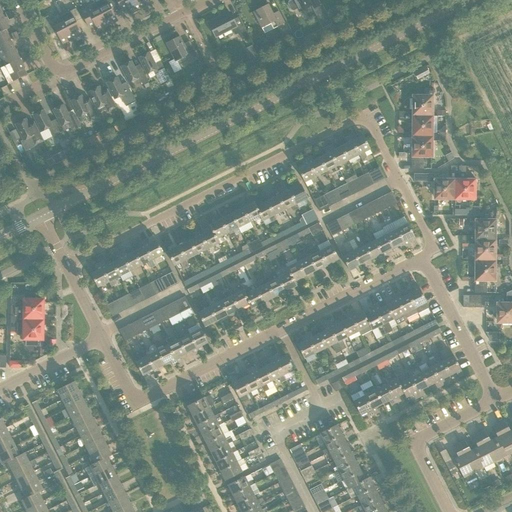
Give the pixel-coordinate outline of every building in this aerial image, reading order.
[(117,6),(113,0),(101,0),(96,3),(108,26),(118,21),(111,8),(117,6)] [(141,9),(135,0),(116,0),(119,4),(124,2),(131,15),(141,9)] [(135,0),(141,9),(151,4),(148,0),(135,0)] [(291,11),(293,11),(302,7),(304,10),(312,6),(313,9),(320,6),(317,0),(292,0),(289,2),(288,5),(291,11)] [(96,3),(80,11),(85,22),(86,21),(90,30),(95,27),(98,32),(108,26),(96,3)] [(268,5),(253,13),(261,29),(264,34),(273,30),(284,24),(278,12),(273,15),(268,5)] [(60,17),(63,23),(73,40),(83,35),(76,22),(81,19),(76,9),(60,17)] [(235,35),(245,30),(239,17),(233,20),(229,13),(208,24),(215,38),(232,30),(235,35)] [(327,14),(319,18),(324,28),(332,24),(327,15),(327,14)] [(0,20),(0,32),(5,30),(9,28),(4,18),(0,20)] [(73,40),(63,23),(58,25),(55,19),(51,22),(49,18),(42,22),(44,26),(45,25),(50,35),(56,32),(63,45),(73,40)] [(0,44),(10,40),(5,30),(0,32),(0,44)] [(175,62),(177,61),(179,66),(197,57),(192,45),(185,48),(180,38),(167,45),(175,62)] [(15,49),(10,40),(0,44),(0,55),(0,56),(1,56),(15,49)] [(0,61),(2,60),(6,66),(20,59),(15,49),(1,56),(0,56),(0,61)] [(161,63),(156,66),(150,53),(139,59),(147,75),(148,74),(150,78),(156,75),(158,80),(167,75),(161,63)] [(253,63),(260,59),(257,54),(251,58),(253,63)] [(20,59),(6,66),(1,68),(4,75),(8,84),(21,78),(18,72),(25,69),(20,59)] [(131,62),(121,68),(129,84),(140,79),(143,85),(148,83),(143,72),(138,74),(131,62)] [(420,68),(423,74),(429,71),(426,65),(420,68)] [(117,79),(106,84),(114,100),(122,97),(126,106),(136,102),(129,87),(123,90),(117,79)] [(90,92),(88,93),(97,109),(99,114),(106,110),(108,114),(117,109),(111,97),(106,100),(99,87),(98,88),(97,86),(94,85),(90,87),(89,90),(90,92)] [(429,99),(433,99),(433,89),(425,89),(425,95),(412,95),(412,113),(415,113),(429,99)] [(163,92),(155,96),(157,100),(158,103),(167,99),(165,96),(163,92)] [(94,106),(88,109),(82,96),(71,102),(79,118),(80,118),(82,123),(89,120),(90,123),(100,118),(94,106)] [(412,113),(412,115),(415,115),(415,116),(433,116),(433,99),(429,99),(415,113),(412,113)] [(70,128),(71,132),(81,127),(75,115),(69,118),(63,105),(53,111),(61,127),(62,127),(64,132),(70,128)] [(44,111),(33,116),(41,133),(45,141),(52,137),(56,136),(62,133),(55,120),(50,123),(44,111)] [(399,116),(399,120),(411,120),(411,136),(433,137),(415,119),(415,116),(415,115),(412,115),(411,115),(405,115),(405,116),(399,116)] [(433,116),(415,116),(415,119),(433,137),(433,133),(433,116)] [(133,118),(124,123),(127,128),(135,124),(133,118)] [(44,142),(37,129),(32,132),(26,120),(15,125),(24,142),(23,142),(27,150),(44,142)] [(123,121),(114,125),(117,133),(127,128),(124,123),(123,121)] [(15,130),(9,133),(13,141),(19,138),(15,130)] [(97,134),(88,138),(92,146),(100,141),(97,134)] [(349,137),(359,155),(362,160),(366,158),(366,156),(364,152),(370,150),(363,136),(356,139),(354,134),(349,137)] [(433,137),(411,136),(411,154),(415,154),(433,137)] [(341,147),(348,161),(359,155),(349,137),(345,139),(348,144),(341,147)] [(415,154),(411,154),(411,163),(411,169),(423,169),(423,157),(433,157),(433,137),(415,154)] [(328,147),(337,166),(348,161),(341,147),(335,150),(332,145),(328,147)] [(337,166),(328,147),(324,150),(326,155),(320,158),(326,172),(337,166)] [(53,156),(52,157),(55,162),(56,164),(67,159),(63,151),(53,156)] [(316,177),(326,172),(320,158),(313,161),(311,156),(306,158),(316,177)] [(316,177),(306,158),(302,161),(304,166),(298,169),(305,183),(311,179),(313,184),(318,181),(316,177)] [(437,197),(437,200),(454,200),(454,166),(451,166),(451,173),(450,179),(451,179),(451,183),(437,197)] [(454,166),(454,200),(471,200),(471,197),(458,183),(458,166),(454,166)] [(458,166),(458,183),(471,197),(475,197),(475,179),(465,179),(466,166),(458,166)] [(368,173),(373,184),(385,178),(379,167),(368,173)] [(357,178),(363,190),(373,184),(368,173),(357,178)] [(435,174),(414,174),(414,182),(434,182),(433,197),(437,197),(451,183),(451,179),(450,179),(434,179),(435,174)] [(346,184),(352,195),(363,190),(357,178),(346,184)] [(346,184),(335,189),(341,201),(352,195),(346,184)] [(300,185),(289,191),(296,204),(297,204),(307,199),(300,185)] [(335,189),(324,195),(330,206),(341,201),(335,189)] [(278,196),(285,210),(291,207),(293,211),(299,208),(297,204),(296,204),(289,191),(278,196)] [(380,197),(386,209),(397,203),(391,191),(380,197)] [(330,206),(324,195),(314,200),(320,212),(330,206)] [(285,210),(278,196),(267,202),(274,216),(274,215),(285,210)] [(380,197),(369,203),(375,215),(386,209),(380,197)] [(267,202),(256,207),(261,217),(260,217),(262,221),(269,218),(271,222),(277,220),(274,215),(274,216),(267,202)] [(256,207),(254,203),(242,209),(249,222),(260,217),(261,217),(256,207)] [(375,215),(369,203),(358,208),(364,220),(375,215)] [(471,208),(470,208),(470,215),(474,215),(478,213),(480,213),(480,206),(471,206),(471,208)] [(364,220),(358,208),(348,214),(354,226),(364,220)] [(232,214),(239,228),(249,222),(242,209),(232,214)] [(302,217),(306,225),(317,220),(313,212),(302,217)] [(488,219),(475,219),(474,236),(474,237),(478,237),(492,223),(492,213),(488,213),(488,219)] [(239,228),(232,214),(221,220),(228,233),(231,238),(236,235),(233,230),(239,228)] [(348,214),(337,219),(343,231),(354,226),(348,214)] [(293,226),(295,231),(306,225),(302,217),(300,218),(300,221),(301,222),(293,226)] [(343,231),(337,219),(326,225),(332,237),(343,231)] [(228,233),(221,220),(209,225),(212,230),(217,239),(228,233)] [(308,228),(310,232),(311,232),(312,235),(323,230),(320,222),(308,228)] [(393,223),(382,228),(383,230),(393,249),(399,246),(402,251),(406,248),(397,230),(393,223)] [(474,236),(462,236),(462,240),(468,240),(475,240),(478,240),(495,240),(495,223),(492,223),(478,237),(474,237),(474,236)] [(397,230),(406,248),(411,246),(408,241),(415,238),(408,224),(397,230)] [(293,226),(281,232),(284,237),(295,231),(293,226)] [(299,238),(310,232),(308,228),(297,234),(299,238)] [(219,243),(217,239),(212,230),(201,235),(208,249),(219,243)] [(383,230),(372,235),(375,241),(385,259),(389,257),(386,252),(393,249),(383,230)] [(271,237),(273,242),(284,237),(281,232),(271,237)] [(297,234),(290,238),(294,245),(301,242),(299,238),(297,234)] [(190,241),(197,255),(204,251),(206,256),(211,254),(208,249),(201,235),(190,241)] [(273,242),(271,237),(260,243),(262,247),(273,242)] [(143,241),(152,260),(163,254),(156,241),(150,244),(147,239),(143,241)] [(286,240),(275,245),(277,249),(279,254),(290,248),(290,247),(286,240)] [(475,240),(468,240),(468,244),(474,244),(474,243),(478,243),(495,261),(502,261),(502,257),(495,257),(495,240),(478,240),(475,240)] [(141,248),(134,252),(141,265),(148,262),(151,268),(155,266),(152,260),(143,241),(138,244),(141,248)] [(190,241),(179,246),(186,260),(197,255),(190,241)] [(252,241),(247,244),(249,248),(251,253),(262,247),(260,243),(255,246),(252,241)] [(353,252),(354,252),(349,241),(343,244),(348,255),(343,257),(349,271),(356,268),(358,272),(363,270),(353,252)] [(375,241),(364,246),(371,260),(378,257),(380,261),(384,259),(375,241)] [(474,244),(474,260),(495,261),(478,243),(474,243),(474,244)] [(264,250),(266,255),(277,249),(275,245),(264,250)] [(168,252),(167,252),(174,266),(175,266),(180,263),(182,268),(188,265),(186,260),(179,246),(168,252)] [(320,251),(327,265),(338,260),(331,246),(320,251)] [(353,252),(363,270),(367,268),(365,263),(371,260),(364,246),(354,252),(353,252)] [(249,248),(239,254),(241,258),(251,253),(249,248)] [(141,265),(134,252),(128,255),(125,250),(121,252),(130,271),(141,265)] [(253,256),(256,260),(266,255),(264,250),(253,256)] [(327,265),(320,251),(309,257),(316,271),(327,265)] [(113,263),(119,276),(130,271),(121,252),(117,255),(119,259),(113,263)] [(239,254),(227,259),(230,264),(241,258),(239,254)] [(220,263),(216,265),(219,269),(230,264),(227,259),(225,256),(218,259),(220,263)] [(253,256),(242,262),(244,266),(256,260),(253,256)] [(309,257),(298,263),(304,276),(316,271),(309,257)] [(304,276),(298,263),(296,259),(285,265),(286,268),(289,273),(294,282),(304,276)] [(495,261),(474,260),(474,278),(478,278),(495,261)] [(99,263),(109,282),(111,287),(116,284),(114,279),(119,276),(113,263),(106,266),(104,261),(99,263)] [(478,281),(474,281),(474,293),(486,293),(486,282),(495,282),(495,264),(495,261),(478,278),(478,281)] [(242,262),(231,267),(233,272),(244,266),(242,262)] [(109,282),(99,263),(95,266),(97,270),(91,274),(98,287),(109,282)] [(205,271),(207,275),(219,269),(216,265),(205,271)] [(231,267),(220,273),(222,277),(233,272),(231,267)] [(207,275),(205,271),(194,276),(196,281),(207,275)] [(161,278),(167,289),(178,283),(172,272),(161,278)] [(220,273),(209,278),(211,283),(222,277),(220,273)] [(278,278),(276,273),(265,279),(267,284),(274,298),(285,292),(278,278)] [(278,278),(285,292),(296,286),(294,282),(289,273),(278,278)] [(196,281),(194,276),(183,281),(186,286),(196,281)] [(161,278),(150,283),(156,294),(167,289),(161,278)] [(198,284),(200,288),(211,283),(209,278),(198,284)] [(150,283),(139,289),(145,300),(156,294),(150,283)] [(200,288),(198,284),(187,290),(189,294),(200,288)] [(256,289),(263,303),(274,298),(267,284),(256,289)] [(408,295),(418,313),(418,314),(429,308),(417,284),(412,286),(415,291),(408,295)] [(250,304),(249,305),(252,309),(263,303),(256,289),(254,285),(243,290),(250,304)] [(139,289),(129,294),(134,306),(145,300),(139,289)] [(221,301),(228,316),(229,315),(230,316),(231,317),(235,315),(235,314),(234,312),(239,310),(232,296),(229,290),(223,293),(226,299),(221,301)] [(243,290),(232,296),(239,310),(249,305),(250,304),(243,290)] [(500,320),(511,307),(511,290),(507,293),(507,303),(496,303),(496,320),(500,320)] [(395,295),(405,314),(407,318),(418,313),(408,295),(402,298),(400,293),(395,295)] [(129,294),(118,300),(123,311),(134,306),(129,294)] [(393,302),(387,305),(394,319),(405,314),(395,295),(391,297),(393,302)] [(16,317),(22,317),(26,317),(40,304),(43,304),(43,296),(38,296),(38,300),(22,300),(22,309),(14,309),(14,317),(16,317)] [(480,296),(480,308),(486,308),(486,304),(493,304),(493,296),(480,296)] [(173,303),(179,314),(191,308),(185,297),(173,303)] [(123,311),(118,300),(107,305),(113,317),(123,311)] [(210,307),(217,321),(228,316),(221,301),(210,307)] [(179,314),(173,303),(162,308),(168,319),(179,314)] [(26,317),(26,321),(43,321),(43,304),(40,304),(26,317)] [(378,304),(373,306),(387,333),(393,330),(389,322),(394,319),(387,305),(380,309),(378,304)] [(387,333),(373,306),(369,308),(371,313),(365,316),(372,330),(378,328),(382,336),(387,333)] [(217,321),(210,307),(199,313),(206,327),(217,321)] [(511,307),(500,320),(500,324),(511,323),(511,307)] [(152,314),(157,325),(168,319),(162,308),(152,314)] [(349,313),(359,331),(361,336),(372,330),(372,331),(372,330),(365,316),(363,312),(356,315),(354,310),(349,313)] [(347,320),(341,323),(348,337),(359,331),(349,313),(345,315),(347,320)] [(157,325),(152,314),(141,319),(147,330),(157,325)] [(130,325),(136,336),(147,330),(141,319),(130,325)] [(424,325),(426,330),(437,324),(435,319),(424,325)] [(26,321),(26,324),(39,338),(43,338),(43,321),(26,321)] [(332,321),(328,324),(341,350),(346,348),(342,340),(348,337),(341,323),(335,326),(332,321)] [(39,338),(26,324),(22,324),(22,342),(25,342),(25,347),(39,347),(39,338)] [(198,324),(188,329),(190,334),(199,353),(204,351),(201,346),(208,343),(201,329),(198,324)] [(341,350),(328,324),(323,326),(326,331),(319,334),(326,348),(332,345),(336,353),(341,350)] [(136,336),(130,325),(119,330),(125,341),(136,336)] [(426,330),(424,325),(413,331),(415,335),(426,330)] [(428,334),(431,339),(442,333),(440,328),(428,334)] [(185,337),(179,340),(186,354),(192,351),(195,355),(199,353),(190,334),(187,329),(182,331),(185,337)] [(415,335),(413,331),(402,336),(405,341),(415,335)] [(326,348),(319,334),(313,337),(310,332),(306,335),(316,353),(326,348)] [(418,339),(420,343),(430,338),(431,339),(428,334),(418,339)] [(316,353),(306,335),(302,337),(304,342),(298,345),(305,359),(316,353)] [(405,341),(402,336),(391,342),(394,346),(405,341)] [(165,340),(168,346),(178,364),(182,362),(180,357),(186,354),(179,340),(173,343),(171,337),(165,340)] [(418,339),(407,345),(409,349),(420,343),(418,339)] [(154,346),(157,351),(164,365),(171,362),(173,366),(178,364),(168,346),(165,340),(154,346)] [(394,346),(391,342),(381,347),(383,352),(394,346)] [(407,345),(396,350),(398,355),(409,349),(407,345)] [(381,347),(370,353),(372,357),(383,352),(381,347)] [(396,350),(385,356),(387,360),(398,355),(396,350)] [(156,375),(146,357),(143,351),(133,357),(143,376),(149,373),(151,378),(156,375)] [(146,357),(156,375),(160,373),(158,368),(164,365),(157,351),(146,357)] [(359,358),(361,363),(372,357),(370,353),(359,358)] [(278,355),(273,357),(283,376),(283,375),(294,370),(287,356),(280,360),(278,355)] [(374,361),(376,366),(382,363),(387,360),(385,356),(374,361)] [(443,362),(450,376),(456,373),(458,377),(463,375),(454,356),(443,362)] [(265,367),(272,381),(279,378),(281,383),(286,380),(283,375),(283,376),(273,357),(268,359),(271,364),(265,367)] [(359,358),(348,364),(350,368),(361,363),(359,358)] [(432,367),(441,386),(446,384),(443,379),(450,376),(443,362),(437,365),(434,358),(429,361),(432,367)] [(374,361),(364,367),(366,371),(376,366),(374,361)] [(348,364),(337,369),(339,374),(350,368),(348,364)] [(251,368),(263,391),(264,391),(264,392),(274,387),(272,381),(265,367),(258,371),(256,366),(251,368)] [(364,367),(353,372),(355,376),(366,371),(364,367)] [(432,367),(421,373),(428,387),(434,384),(437,388),(441,386),(432,367)] [(243,378),(250,392),(257,389),(259,393),(263,391),(251,368),(247,370),(249,375),(243,378)] [(326,375),(329,379),(339,374),(337,369),(326,375)] [(355,376),(353,372),(342,378),(344,382),(355,376)] [(428,387),(421,373),(410,378),(419,397),(424,395),(422,390),(428,387)] [(329,379),(326,375),(315,380),(318,385),(329,379)] [(250,392),(243,378),(237,382),(234,376),(230,379),(242,402),(246,400),(244,395),(250,392)] [(404,393),(404,394),(406,398),(413,395),(415,399),(419,397),(410,378),(400,384),(399,384),(404,393)] [(353,384),(356,390),(368,384),(365,379),(353,384)] [(397,380),(386,385),(396,404),(400,402),(398,397),(404,394),(404,393),(399,384),(400,384),(397,380)] [(57,390),(62,399),(79,391),(79,390),(76,385),(77,384),(76,381),(57,390)] [(332,385),(336,392),(342,389),(338,382),(332,385)] [(383,405),(375,391),(373,385),(362,391),(365,396),(374,415),(379,413),(376,408),(383,405)] [(375,391),(383,405),(389,401),(391,406),(396,404),(386,385),(375,391)] [(302,387),(291,393),(293,397),(304,391),(302,387)] [(79,391),(62,399),(66,408),(83,400),(83,399),(80,394),(82,393),(80,390),(79,390),(79,391)] [(362,390),(350,396),(354,402),(361,416),(367,412),(370,417),(374,415),(365,396),(362,391),(362,390)] [(225,395),(228,401),(234,398),(231,393),(225,395)] [(280,398),(282,402),(293,397),(291,393),(280,398)] [(192,416),(209,407),(215,404),(210,395),(186,407),(187,411),(189,410),(192,416)] [(282,402),(280,398),(270,403),(272,408),(282,402)] [(66,408),(71,417),(88,409),(85,403),(87,402),(85,399),(83,399),(83,400),(66,408)] [(32,403),(37,412),(41,410),(36,401),(32,403)] [(272,408),(270,403),(259,409),(261,413),(272,408)] [(24,407),(29,416),(33,414),(29,405),(24,407)] [(194,420),(196,425),(197,425),(214,416),(209,407),(192,416),(190,417),(191,420),(194,420)] [(89,408),(88,409),(71,417),(76,427),(93,419),(93,418),(90,412),(91,412),(89,408)] [(261,413),(259,409),(248,414),(250,419),(261,413)] [(37,412),(41,421),(46,419),(41,410),(37,412)] [(235,414),(237,419),(243,416),(241,411),(235,414)] [(38,423),(33,414),(29,416),(34,425),(38,423)] [(196,425),(195,426),(196,429),(198,429),(201,434),(224,423),(219,414),(214,416),(197,425),(196,425)] [(76,427),(80,436),(97,427),(94,422),(96,421),(94,417),(93,418),(93,419),(76,427)] [(50,428),(46,419),(41,421),(46,430),(50,428)] [(505,421),(498,424),(511,451),(511,430),(510,431),(505,421)] [(28,423),(23,426),(29,436),(33,433),(28,423)] [(34,425),(38,434),(43,432),(38,423),(34,425)] [(229,432),(224,423),(201,434),(200,435),(200,438),(203,437),(206,443),(206,444),(229,432)] [(494,439),(503,458),(511,453),(511,451),(498,424),(492,427),(498,437),(494,439)] [(320,434),(325,443),(342,435),(341,434),(339,429),(341,427),(338,425),(320,434)] [(97,427),(80,436),(85,445),(102,437),(102,436),(99,431),(100,430),(99,426),(97,427)] [(0,441),(10,437),(6,428),(0,430),(0,441)] [(50,428),(46,430),(51,439),(55,437),(50,428)] [(244,432),(247,438),(253,435),(250,429),(244,432)] [(206,443),(204,444),(205,447),(208,447),(211,452),(211,453),(228,444),(232,441),(236,440),(234,437),(231,431),(229,432),(206,444),(206,443)] [(503,458),(494,439),(490,441),(485,431),(478,434),(493,463),(503,458)] [(38,434),(43,444),(47,441),(43,432),(38,434)] [(343,433),(341,434),(342,435),(325,443),(328,448),(322,451),(324,455),(330,452),(346,444),(346,443),(343,438),(345,436),(343,433)] [(474,450),(483,468),(493,463),(478,434),(473,437),(478,447),(474,450)] [(102,437),(85,445),(90,454),(106,446),(106,445),(104,440),(105,439),(103,436),(102,436),(102,437)] [(0,441),(0,453),(15,446),(10,437),(0,441)] [(51,439),(55,449),(60,447),(55,437),(51,439)] [(47,441),(43,444),(48,453),(52,451),(47,441)] [(465,441),(458,444),(473,473),(474,473),(483,468),(474,450),(471,451),(465,441)] [(346,444),(330,452),(334,461),(351,453),(348,447),(350,445),(348,443),(346,443),(346,444)] [(212,456),(215,462),(233,453),(232,453),(237,451),(235,447),(230,449),(228,444),(211,453),(211,452),(209,453),(210,457),(212,456)] [(473,473),(458,444),(453,447),(458,458),(454,460),(463,478),(464,478),(467,482),(476,477),(474,473),(473,473)] [(15,447),(15,446),(0,453),(0,459),(1,461),(0,461),(0,462),(1,465),(7,462),(7,461),(20,455),(19,455),(17,450),(20,449),(18,445),(15,447)] [(66,450),(63,445),(60,447),(55,449),(60,458),(64,456),(62,452),(66,450)] [(85,456),(90,466),(108,456),(108,457),(111,455),(108,449),(110,448),(108,445),(106,445),(106,446),(90,454),(85,456)] [(253,450),(256,456),(262,453),(259,447),(253,450)] [(294,459),(305,453),(303,447),(291,453),(294,459)] [(256,456),(253,450),(248,453),(251,459),(256,456)] [(57,460),(52,451),(48,453),(52,462),(57,460)] [(215,462),(214,462),(215,466),(217,465),(220,471),(242,460),(237,451),(232,453),(233,453),(215,462)] [(334,473),(356,462),(355,462),(353,456),(355,454),(352,452),(351,453),(334,461),(337,466),(334,468),(335,472),(334,473)] [(24,453),(19,455),(20,455),(7,461),(7,462),(10,468),(9,468),(11,472),(12,471),(28,462),(24,453)] [(262,453),(256,456),(260,463),(266,460),(262,453)] [(305,453),(294,459),(299,469),(310,463),(305,453)] [(60,458),(65,467),(69,465),(64,456),(60,458)] [(108,456),(90,466),(85,468),(90,478),(95,475),(111,466),(108,461),(110,460),(108,457),(108,456)] [(28,462),(12,471),(15,477),(14,477),(15,481),(17,480),(33,472),(31,467),(37,464),(35,459),(28,462)] [(274,473),(285,468),(281,459),(270,464),(274,473)] [(57,460),(52,462),(57,471),(58,471),(61,469),(57,460)] [(220,471),(218,471),(219,475),(222,474),(225,480),(248,469),(243,460),(242,460),(220,471)] [(357,461),(355,462),(356,462),(334,473),(339,482),(344,479),(344,480),(360,471),(357,465),(359,463),(357,461)] [(451,461),(445,464),(451,475),(456,472),(451,461)] [(65,467),(69,476),(73,474),(69,465),(65,467)] [(116,476),(116,475),(113,470),(114,469),(112,465),(111,466),(95,475),(90,478),(94,487),(99,484),(116,476)] [(303,477),(315,471),(312,466),(300,471),(303,477)] [(279,483),(290,477),(285,468),(274,473),(279,483)] [(360,471),(344,480),(348,489),(353,487),(353,486),(365,480),(362,474),(364,472),(362,470),(360,471)] [(57,481),(62,479),(58,471),(57,471),(53,473),(57,481)] [(303,477),(306,483),(318,477),(315,471),(303,477)] [(17,480),(19,486),(18,486),(20,490),(21,489),(38,481),(33,472),(17,480)] [(116,476),(99,484),(104,493),(121,485),(120,484),(117,478),(119,478),(117,475),(116,475),(116,476)] [(71,477),(66,479),(70,487),(75,485),(71,477)] [(284,492),(295,486),(290,477),(279,483),(284,492)] [(348,489),(347,490),(352,499),(357,496),(374,487),(371,481),(373,479),(371,477),(365,480),(353,486),(353,487),(348,489)] [(229,489),(232,495),(232,496),(255,483),(253,484),(252,481),(247,483),(245,478),(226,487),(227,490),(229,489)] [(62,479),(57,481),(62,491),(67,488),(62,479)] [(21,489),(24,495),(23,496),(24,498),(26,498),(38,492),(42,490),(38,481),(21,489)] [(121,485),(104,493),(109,502),(125,494),(125,493),(122,488),(123,487),(122,484),(120,484),(121,485)] [(313,495),(324,490),(321,484),(310,490),(313,495)] [(70,487),(75,496),(79,494),(75,485),(70,487)] [(288,501),(299,495),(295,486),(284,492),(288,501)] [(357,496),(362,505),(379,496),(376,490),(378,489),(376,486),(374,487),(357,496)] [(232,495),(231,496),(231,499),(234,499),(237,504),(254,496),(254,495),(260,492),(258,488),(251,491),(249,487),(232,496),(232,495)] [(62,491),(67,500),(71,498),(67,488),(62,491)] [(317,505),(329,499),(324,490),(313,495),(317,505)] [(43,501),(38,492),(26,498),(24,498),(21,500),(24,507),(23,507),(25,511),(26,510),(43,501)] [(125,494),(109,502),(113,511),(130,503),(127,497),(128,496),(126,493),(125,493),(125,494)] [(75,496),(79,505),(84,503),(79,494),(75,496)] [(288,501),(293,509),(303,503),(299,495),(288,501)] [(380,495),(379,496),(362,505),(365,510),(361,511),(371,511),(383,505),(381,500),(383,498),(380,495)] [(237,504),(235,505),(236,508),(239,508),(240,511),(245,511),(259,505),(258,505),(264,501),(262,498),(257,501),(254,496),(237,504)] [(67,500),(71,509),(76,507),(71,498),(67,500)] [(321,511),(325,511),(333,508),(329,499),(317,505),(321,511)] [(44,511),(48,511),(43,501),(26,510),(26,511),(44,511)] [(130,503),(113,511),(134,511),(131,506),(133,505),(131,502),(130,503)] [(88,511),(84,503),(79,505),(82,511),(88,511)] [(303,503),(293,509),(294,511),(296,511),(305,507),(303,503)]
